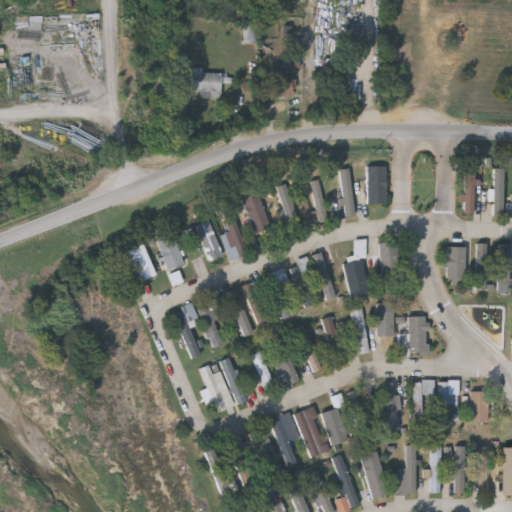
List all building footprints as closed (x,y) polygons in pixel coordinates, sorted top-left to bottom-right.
[(221,76),(192,76),(192,96),(200,96),(200,101),(221,101),(221,76)] [(296,82),(272,82),(272,100),(296,100),(296,82)] [(386,204),(367,204),(367,167),(386,167),(386,204)] [(465,215),(465,168),(475,168),(475,215),(465,215)] [(504,169),(504,216),(495,216),(495,202),(492,202),(492,169),(504,169)] [(354,215),(345,216),(340,170),(350,170),(354,215)] [(312,182),(321,180),(327,217),(318,218),(312,182)] [(278,187),(287,185),(297,223),(283,226),(279,213),(285,212),(278,187)] [(271,229),(255,234),(244,199),(260,194),(271,229)] [(312,217),(305,220),(298,199),(305,196),(312,217)] [(230,261),(223,236),(230,234),(225,215),(235,212),(247,256),(230,261)] [(224,255),(211,261),(195,227),(208,221),(224,255)] [(185,265),(168,271),(156,239),(173,232),(185,265)] [(353,241),(365,239),(369,257),(363,258),(370,294),(351,298),(344,260),(356,257),(353,241)] [(400,279),(382,280),(380,243),(398,242),(400,279)] [(139,282),(128,252),(145,245),(156,276),(139,282)] [(477,290),(477,245),(488,245),(488,290),(477,290)] [(510,245),(510,293),(499,293),(499,245),(510,245)] [(466,247),(466,280),(448,280),(448,247),(466,247)] [(319,269),(314,258),(332,250),(337,262),(319,269)] [(312,271),(303,274),(312,305),(305,307),(291,265),(308,260),(312,271)] [(201,356),(191,359),(176,314),(183,312),(181,307),(193,304),(198,319),(189,321),(201,356)] [(394,337),(377,337),(377,304),(394,304),(394,337)] [(221,347),(210,348),(203,307),(214,305),(221,347)] [(363,309),(369,353),(359,354),(353,310),(363,309)] [(345,361),(337,364),(323,320),(331,317),(345,361)] [(410,317),(427,317),(427,352),(410,352),(410,317)] [(296,330),(306,327),(322,374),(312,377),(296,330)] [(270,343),(285,339),(297,382),(288,385),(285,374),(280,375),(270,343)] [(222,361),(232,358),(246,403),(237,406),(222,361)] [(200,369),(209,366),(213,376),(219,373),(234,406),(219,412),(215,402),(208,405),(202,392),(209,389),(200,369)] [(447,429),(438,429),(438,380),(459,380),(459,404),(447,404),(447,429)] [(424,382),(424,430),(414,430),(414,382),(424,382)] [(405,429),(387,431),(382,386),(399,384),(405,429)] [(470,426),(470,392),(488,392),(488,426),(470,426)] [(295,414),(312,408),(325,439),(324,440),(328,451),(312,457),(295,414)] [(321,414),(337,408),(349,440),(334,446),(321,414)] [(299,438),(290,442),(293,450),(284,454),(271,423),(289,415),(299,438)] [(254,484),(242,488),(229,443),(240,440),(254,484)] [(407,446),(416,446),(416,493),(401,493),(401,474),(407,474),(407,446)] [(432,493),(432,446),(441,446),(441,493),(432,493)] [(490,447),(489,494),(479,494),(480,446),(490,447)] [(465,447),(465,493),(455,493),(455,447),(465,447)] [(207,452),(216,449),(231,494),(221,497),(207,452)] [(388,495),(372,499),(361,456),(378,452),(388,495)] [(333,458),(343,455),(359,506),(350,509),(333,458)] [(333,511),(323,511),(310,474),(319,471),(333,511)] [(309,511),(297,511),(292,491),(302,488),(309,511)]
